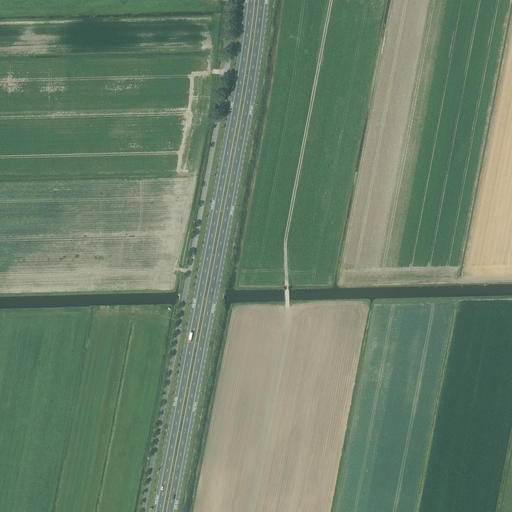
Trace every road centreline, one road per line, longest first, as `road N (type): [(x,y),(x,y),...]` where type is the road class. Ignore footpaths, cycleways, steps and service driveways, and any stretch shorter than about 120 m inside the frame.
road 1 (primary): [(249,0),(157,511)]
road 2 (unclassified): [(235,0),(143,511)]
road 3 (primary): [(171,511),(263,0)]
